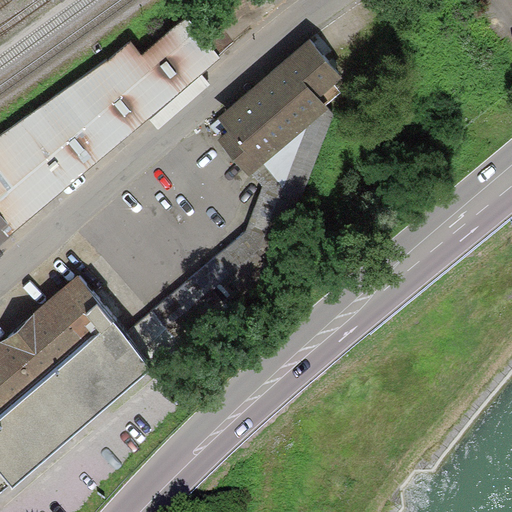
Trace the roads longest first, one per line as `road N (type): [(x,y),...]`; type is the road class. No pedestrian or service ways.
road 1 (primary): [(511,165),(228,405),(127,511)]
road 2 (residential): [(330,0),(266,43),(0,277)]
